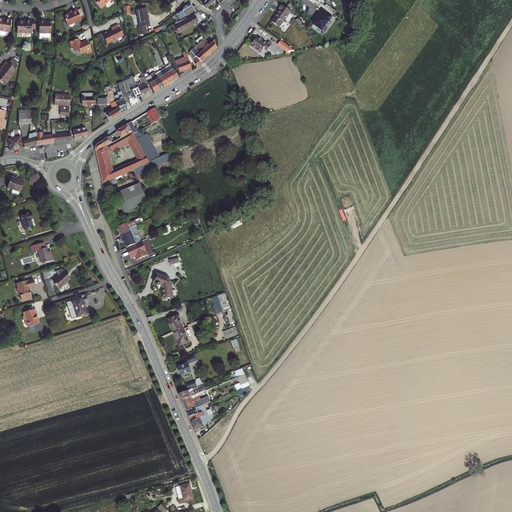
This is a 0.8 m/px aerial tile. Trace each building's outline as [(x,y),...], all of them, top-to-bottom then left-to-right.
[(90,0),(99,9),(109,0),(90,0)] [(205,9),(214,1),(212,0),(200,0),(201,0),(200,0),(202,0),(203,0),(204,0),(200,4),(205,9)] [(324,0),(338,10),(346,0),(345,0),(324,0)] [(291,12),(283,6),(282,7),(281,6),(278,10),(279,11),(271,22),(279,28),(291,12)] [(189,7),(179,13),(183,18),(193,13),(189,7)] [(74,9),(60,14),(65,26),(79,21),(74,9)] [(145,9),(134,11),(137,25),(135,25),(137,36),(145,34),(144,27),(148,26),(145,9)] [(319,15),(312,25),(321,31),(331,18),(321,10),(318,14),(319,15)] [(197,22),(193,16),(173,28),(176,34),(197,22)] [(8,19),(0,18),(0,36),(3,37),(6,35),(8,19)] [(32,20),(14,20),(14,34),(29,33),(29,30),(32,30),(32,20)] [(48,20),(36,20),(36,38),(48,38),(48,20)] [(115,25),(108,28),(110,30),(105,32),(104,30),(100,32),(100,34),(99,34),(103,43),(119,36),(115,25)] [(189,52),(198,63),(215,49),(206,38),(189,52)] [(267,44),(257,38),(250,47),(260,54),(264,49),(267,51),(272,45),(269,42),(267,44)] [(75,39),(66,43),(69,48),(70,48),(72,52),(75,51),(77,55),(82,53),(83,55),(89,53),(84,41),(77,44),(75,39)] [(290,52),(292,49),(282,41),(279,44),(290,52)] [(192,67),(195,69),(200,65),(198,63),(190,54),(187,57),(192,67)] [(184,57),(173,62),(178,74),(189,69),(184,57)] [(5,62),(1,59),(0,61),(0,80),(1,81),(11,66),(10,65),(13,61),(8,58),(5,62)] [(169,66),(164,69),(172,82),(176,79),(169,66)] [(104,115),(108,121),(118,115),(111,96),(100,68),(96,71),(106,98),(99,98),(99,105),(104,106),(112,103),(113,106),(110,107),(111,110),(103,113),(104,115)] [(164,69),(159,72),(167,85),(172,82),(164,69)] [(159,72),(154,75),(162,88),(167,85),(159,72)] [(154,75),(149,78),(157,91),(162,88),(154,75)] [(128,79),(136,100),(148,95),(142,80),(137,82),(140,89),(136,91),(130,77),(127,78),(128,79)] [(149,78),(144,81),(152,94),(157,91),(149,78)] [(123,92),(126,102),(129,107),(137,103),(136,100),(128,79),(120,83),(123,92)] [(111,96),(118,115),(125,110),(122,104),(126,102),(123,92),(120,93),(119,91),(114,92),(114,95),(111,96)] [(69,95),(55,93),(53,103),(61,105),(60,114),(69,116),(69,111),(67,110),(69,95)] [(91,94),(78,94),(78,104),(88,104),(88,105),(91,105),(91,94)] [(279,100),(280,104),(302,98),(301,95),(279,100)] [(156,108),(146,112),(151,124),(161,120),(156,108)] [(33,109),(16,110),(16,123),(33,123),(33,109)] [(131,122),(117,132),(121,139),(135,129),(131,122)] [(52,127),(50,127),(50,132),(50,142),(71,139),(70,132),(66,133),(66,130),(52,132),(52,127)] [(69,129),(70,132),(71,139),(85,136),(84,127),(69,129)] [(34,129),(34,131),(34,143),(34,145),(47,143),(46,132),(39,132),(39,130),(34,129)] [(142,138),(136,129),(135,129),(121,139),(115,143),(96,154),(102,184),(110,181),(112,185),(123,180),(121,176),(140,168),(142,173),(175,158),(173,152),(158,159),(145,136),(142,138)] [(26,139),(20,140),(22,146),(34,143),(34,131),(27,134),(26,139)] [(95,150),(96,154),(115,143),(111,136),(97,146),(95,150)] [(17,137),(6,139),(8,150),(19,148),(17,137)] [(23,178),(10,173),(7,184),(19,188),(23,178)] [(142,188),(119,197),(125,213),(148,204),(142,188)] [(31,210),(19,213),(23,226),(32,224),(30,216),(33,216),(31,210)] [(136,221),(117,228),(120,236),(133,231),(131,228),(136,226),(138,226),(136,221)] [(133,231),(120,236),(125,248),(142,241),(136,226),(131,228),(133,231)] [(43,240),(33,244),(35,249),(38,248),(43,261),(54,257),(50,248),(47,249),(46,245),(44,246),(43,240)] [(142,241),(125,248),(130,260),(135,258),(136,260),(148,255),(142,241)] [(172,265),(175,264),(175,267),(181,266),(181,258),(171,259),(172,265)] [(215,264),(207,267),(217,296),(212,298),(218,314),(226,311),(228,315),(226,315),(230,325),(227,326),(229,330),(223,332),(226,340),(238,335),(235,327),(237,327),(215,264)] [(51,271),(54,271),(53,268),(43,271),(45,278),(53,276),(51,271)] [(68,276),(62,270),(58,273),(57,272),(50,279),(53,282),(53,283),(57,287),(61,284),(63,285),(65,282),(65,281),(68,279),(68,276)] [(168,279),(157,274),(153,283),(156,284),(156,285),(156,286),(157,287),(159,287),(160,287),(160,286),(162,286),(164,300),(173,298),(171,282),(168,279)] [(32,277),(15,282),(16,286),(15,288),(16,292),(18,293),(20,298),(22,299),(28,297),(30,294),(27,286),(33,284),(32,277)] [(82,295),(67,300),(73,317),(87,312),(82,295)] [(32,306),(24,308),(24,310),(23,311),(24,314),(23,314),(22,316),(23,319),(26,320),(28,326),(39,322),(37,317),(36,317),(35,315),(37,314),(34,307),(33,308),(32,306)] [(179,316),(168,320),(179,346),(190,342),(179,316)] [(236,340),(231,342),(234,349),(239,347),(236,340)] [(185,365),(178,368),(182,376),(191,372),(188,364),(196,361),(194,357),(184,361),(185,365)] [(237,377),(237,378),(244,375),(242,369),(235,372),(235,374),(233,374),(234,378),(237,377)] [(240,386),(248,383),(244,375),(237,378),(239,384),(240,386)] [(197,381),(187,385),(188,390),(202,385),(199,378),(196,379),(197,381)] [(239,384),(232,387),(234,391),(237,390),(237,392),(249,387),(248,383),(240,386),(239,384)] [(205,391),(202,385),(188,390),(178,394),(181,400),(195,395),(205,391)] [(237,392),(240,398),(245,396),(250,391),(248,388),(237,392)] [(195,395),(181,400),(183,406),(200,399),(199,396),(196,397),(195,395)] [(200,399),(183,406),(186,412),(202,406),(201,402),(208,400),(207,397),(200,399)] [(202,406),(186,412),(188,418),(189,418),(206,411),(210,409),(209,406),(205,408),(204,405),(202,406)] [(189,418),(188,418),(194,432),(204,428),(203,426),(206,425),(206,423),(210,422),(206,411),(189,418)] [(189,483),(176,487),(179,499),(177,499),(178,502),(193,499),(189,483)]
